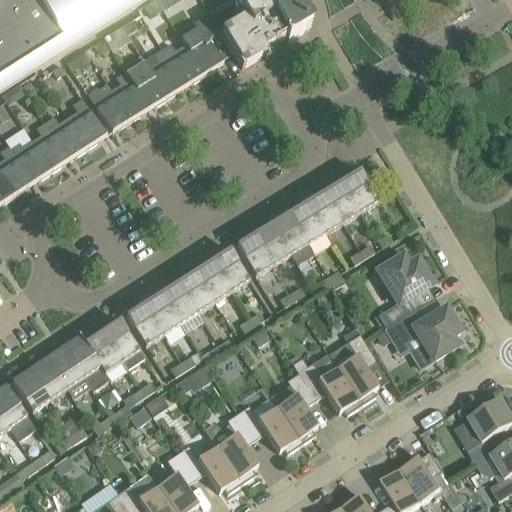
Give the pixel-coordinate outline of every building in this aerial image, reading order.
[(1,0),(0,2),(0,96),(103,31),(150,0),(1,0)] [(231,54),(242,72),(264,58),(262,55),(286,41),(288,44),(310,31),(297,8),(293,10),(286,0),(233,0),(208,15),(210,17),(212,21),(238,5),(243,13),(241,15),(253,34),(228,49),(231,54)] [(218,61),(231,54),(228,49),(212,21),(210,17),(177,38),(185,50),(200,75),(204,81),(223,69),(218,61)] [(136,34),(144,29),(138,19),(130,24),(136,34)] [(129,44),(120,30),(107,39),(116,53),(129,44)] [(185,50),(176,56),(171,48),(162,54),(186,92),(204,81),(200,75),(185,50)] [(70,74),(90,62),(84,53),(65,66),(70,74)] [(153,60),(157,67),(148,73),(163,97),(167,104),(186,92),(162,54),(153,60)] [(140,60),(121,71),(125,77),(145,109),(149,115),(167,104),(163,97),(148,73),(140,60)] [(56,82),(65,76),(59,69),(51,74),(56,82)] [(116,83),(120,90),(111,96),(127,121),(130,126),(149,115),(145,109),(125,77),(116,83)] [(27,83),(19,89),(27,101),(35,95),(27,83)] [(111,96),(102,101),(97,94),(88,100),(111,138),(130,126),(127,121),(111,96)] [(82,104),(72,110),(77,117),(68,123),(88,154),(106,141),(94,122),(82,104)] [(68,123),(59,129),(54,122),(45,127),(70,165),(88,154),(68,123)] [(36,133),(41,141),(32,147),(52,177),(70,165),(45,127),(36,133)] [(32,147),(23,152),(18,145),(9,151),(34,189),(52,177),(32,147)] [(0,156),(0,157),(4,164),(0,167),(0,177),(15,201),(34,189),(9,151),(0,156)] [(360,176),(353,180),(341,187),(360,217),(378,206),(361,178),(360,176)] [(0,177),(0,210),(15,201),(0,177)] [(341,187),(330,193),(324,197),(342,228),(360,217),(341,187)] [(324,197),(318,201),(306,208),(325,239),(342,228),(324,197)] [(306,208),(295,215),(289,219),(307,249),(325,239),(306,208)] [(289,219),(283,222),(271,229),(290,260),(307,249),(289,219)] [(271,229),(260,236),(253,240),(272,271),(290,260),(271,229)] [(382,253),(392,246),(387,238),(377,244),(382,253)] [(253,240),(249,243),(236,250),(255,281),(272,271),(253,240)] [(364,264),(374,258),(369,249),(359,255),(364,264)] [(230,254),(218,262),(212,266),(232,296),(250,284),(230,254)] [(364,264),(359,255),(347,261),(352,270),(364,264)] [(386,272),(379,276),(398,308),(378,320),(385,333),(415,315),(408,303),(432,289),(417,265),(408,270),(403,261),(386,272)] [(212,266),(207,269),(195,277),(214,307),(232,296),(212,266)] [(331,289),(342,283),(337,275),(326,281),(331,289)] [(195,277),(184,284),(178,288),(197,318),(214,307),(195,277)] [(331,289),(326,281),(316,287),(321,296),(331,289)] [(178,288),(172,291),(160,299),(180,329),(197,318),(178,288)] [(294,306),(305,300),(300,291),(288,298),(294,306)] [(294,306),(288,298),(278,304),(283,312),(294,306)] [(160,299),(150,306),(143,310),(162,341),(180,329),(160,299)] [(143,310),(138,313),(126,321),(146,351),(162,341),(143,310)] [(422,327),(415,315),(385,333),(386,335),(392,344),(393,346),(414,333),(423,349),(411,357),(421,373),(457,351),(452,342),(461,336),(457,330),(458,326),(454,319),(450,318),(446,312),(422,327)] [(254,331),(264,325),(259,316),(249,322),(254,331)] [(254,331),(249,322),(238,329),(243,337),(254,331)] [(120,325),(103,336),(122,367),(126,372),(144,361),(120,325)] [(355,333),(344,339),(348,346),(359,339),(355,333)] [(386,335),(377,340),(382,347),(386,348),(392,344),(386,335)] [(103,336),(86,347),(100,372),(108,384),(126,372),(122,367),(103,336)] [(348,347),(356,360),(337,373),(361,411),(376,401),(373,396),(378,393),(367,376),(365,373),(376,366),(360,339),(359,339),(348,346),(348,347)] [(86,347),(81,340),(64,352),(84,383),(92,395),(108,384),(100,372),(86,347)] [(221,358),(232,351),(227,343),(216,350),(221,358)] [(221,358),(216,350),(207,356),(212,364),(221,358)] [(64,352),(58,356),(47,363),(67,394),(84,383),(64,352)] [(184,376),(195,369),(190,360),(179,367),(184,376)] [(307,370),(302,362),(292,368),(298,379),(315,405),(326,399),(338,418),(343,415),(347,420),(361,411),(337,373),(327,379),(311,368),(307,370)] [(47,363),(35,371),(30,375),(50,405),(67,394),(47,363)] [(184,376),(179,367),(169,373),(174,382),(184,376)] [(30,375),(24,379),(12,386),(32,417),(50,405),(30,375)] [(287,386),(296,400),(277,412),(301,450),(316,440),(313,435),(318,432),(305,412),(315,405),(298,379),(287,386)] [(184,384),(175,389),(182,400),(190,394),(184,384)] [(145,401),(154,395),(149,386),(139,392),(145,401)] [(35,433),(6,391),(0,394),(0,418),(9,432),(18,445),(35,433)] [(145,401),(139,392),(128,400),(133,408),(145,401)] [(470,424),(483,447),(468,456),(477,471),(478,470),(492,462),(492,461),(501,456),(492,442),(511,429),(511,420),(502,404),(470,424)] [(118,414),(109,420),(115,429),(124,423),(131,418),(126,409),(118,414)] [(277,412),(258,425),(248,411),(238,418),(255,445),(266,438),(279,457),(284,454),(287,459),(301,450),(277,412)] [(0,418),(0,438),(9,432),(0,418)] [(213,427),(204,433),(217,452),(242,489),(256,480),(253,475),(258,471),(245,452),(255,445),(238,418),(227,426),(229,428),(222,432),(213,427)] [(98,427),(94,421),(86,426),(97,441),(115,429),(109,420),(98,427)] [(77,446),(86,440),(81,432),(72,438),(77,446)] [(77,446),(72,438),(54,450),(59,458),(77,446)] [(96,444),(87,450),(93,459),(97,456),(99,448),(96,444)] [(478,470),(482,476),(491,481),(495,479),(500,487),(491,493),(499,507),(511,498),(511,448),(501,456),(492,461),(492,462),(478,470)] [(217,452),(198,465),(188,451),(178,458),(196,485),(206,478),(219,497),(224,494),(227,499),(242,489),(217,452)] [(32,465),(38,473),(53,462),(48,454),(32,465)] [(167,466),(176,479),(157,492),(170,511),(196,511),(198,511),(185,492),(196,485),(178,458),(167,466)] [(75,470),(68,460),(55,469),(62,479),(75,470)] [(415,466),(412,461),(397,470),(422,508),(434,500),(436,504),(443,500),(450,511),(455,511),(462,508),(443,476),(433,482),(420,463),(415,466)] [(16,477),(21,485),(38,473),(32,465),(16,477)] [(381,488),(383,492),(394,508),(386,511),(415,511),(422,508),(397,470),(383,480),(386,485),(381,488)] [(20,485),(21,485),(16,477),(0,488),(0,490),(8,502),(24,491),(20,485)] [(129,492),(118,499),(127,511),(170,511),(157,492),(148,479),(147,479),(148,480),(130,493),(129,492)] [(110,488),(81,509),(83,511),(127,511),(118,499),(117,500),(110,488)] [(0,507),(8,502),(0,490),(0,507)] [(357,504),(353,499),(339,509),(341,511),(369,511),(362,501),(357,504)] [(12,511),(6,503),(0,508),(0,511),(12,511)]
